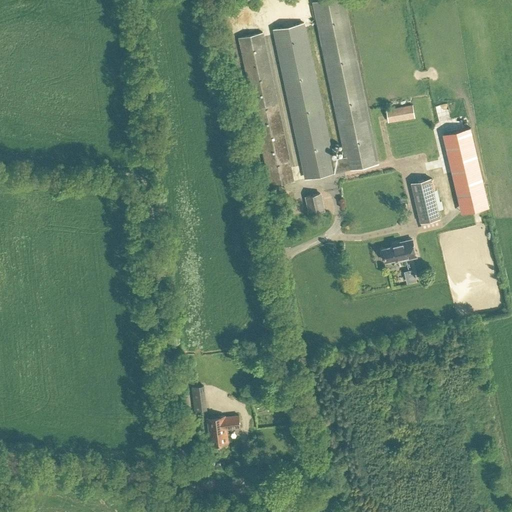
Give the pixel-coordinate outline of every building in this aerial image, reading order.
[(273,28),(305,177),(379,163),(344,0),(315,0),(312,1),(344,156),(333,158),(304,22),(273,28)] [(263,32),(239,37),(270,185),(294,180),(263,32)] [(414,117),(412,104),(386,108),(388,121),(414,117)] [(490,205),(474,125),(445,130),(461,211),(490,205)] [(411,181),(420,221),(440,216),(431,177),(411,181)] [(320,192),(306,195),(310,213),(324,210),(320,192)] [(392,245),(383,247),(383,250),(381,251),(383,257),(385,258),(386,260),(402,256),(402,259),(416,255),(412,238),(392,243),(392,245)] [(206,409),(204,385),(191,387),(194,411),(206,409)] [(212,444),(229,442),(227,428),(241,427),(239,414),(226,415),(225,414),(207,416),(209,438),(211,438),(212,444)]
